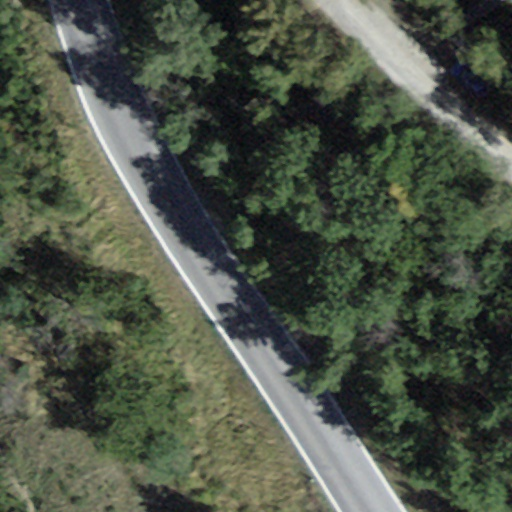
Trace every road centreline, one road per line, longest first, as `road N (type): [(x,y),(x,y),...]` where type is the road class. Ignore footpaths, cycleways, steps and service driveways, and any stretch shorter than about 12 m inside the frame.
road 1 (tertiary): [(372,511),(164,196),(130,135),(79,0)]
road 2 (track): [(511,151),(416,80),(344,0)]
